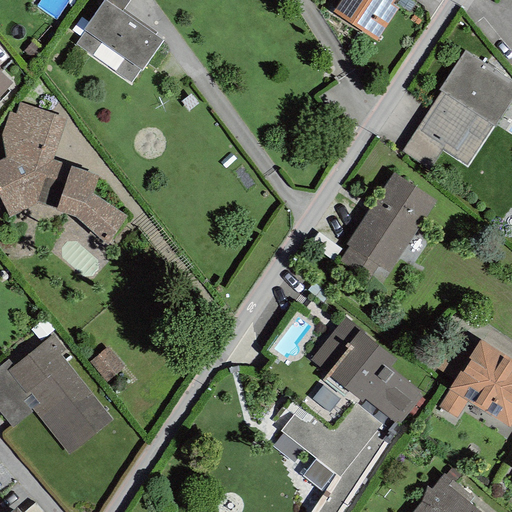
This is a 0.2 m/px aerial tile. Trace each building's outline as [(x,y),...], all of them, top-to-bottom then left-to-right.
[(40,0),(58,12),(66,0),(40,0)] [(123,9),(121,11),(104,0),(103,0),(83,29),(84,30),(75,44),(130,83),(140,69),(141,71),(163,41),(154,35),(156,33),(123,9)] [(104,0),(121,11),(123,9),(129,0),(104,0)] [(339,0),(332,12),(369,37),(376,41),(398,8),(392,4),(394,0),(339,0)] [(511,100),(511,82),(464,51),(438,89),(441,92),(414,131),(442,149),(466,166),(493,127),(494,127),(511,100)] [(0,71),(0,96),(13,83),(0,71)] [(66,119),(18,103),(15,114),(9,112),(1,135),(5,158),(0,159),(0,199),(9,218),(20,213),(59,225),(62,213),(75,217),(107,246),(127,216),(92,193),(97,175),(52,160),(66,119)] [(428,170),(442,149),(414,131),(401,151),(428,170)] [(393,173),(345,245),(348,246),(378,266),(389,273),(436,201),(393,173)] [(368,282),(378,266),(348,246),(338,263),(368,282)] [(323,380),(354,406),(356,404),(382,424),(387,417),(397,426),(424,394),(390,366),(395,360),(345,318),(309,361),(327,375),(323,380)] [(8,359),(0,365),(0,413),(12,428),(33,411),(69,455),(112,420),(60,355),(66,350),(53,334),(13,366),(8,359)] [(511,360),(479,340),(447,390),(449,390),(466,402),(508,428),(511,421),(511,360)] [(107,347),(89,362),(106,382),(124,368),(107,347)] [(466,402),(449,390),(438,407),(456,418),(466,402)] [(376,431),(382,424),(356,404),(354,406),(332,432),(301,407),(280,431),(283,433),(304,450),(316,459),(334,473),(336,475),(310,511),(341,511),(390,440),(376,431)] [(273,446),(293,463),(304,450),(283,433),(273,446)] [(320,490),(334,473),(316,459),(302,476),(320,490)] [(413,511),(481,511),(469,501),(472,497),(444,473),(431,490),(426,485),(421,503),(413,511)] [(42,511),(34,503),(24,511),(42,511)]
